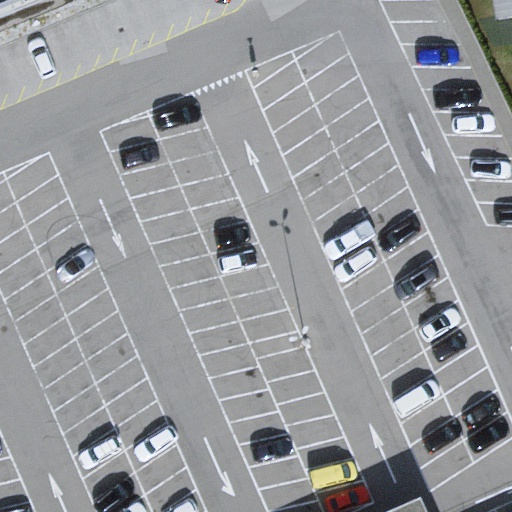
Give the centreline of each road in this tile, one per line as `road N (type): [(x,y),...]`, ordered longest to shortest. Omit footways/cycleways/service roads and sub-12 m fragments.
road 1 (residential): [(351,0),(511,353)]
road 2 (residential): [(326,0),(0,146)]
